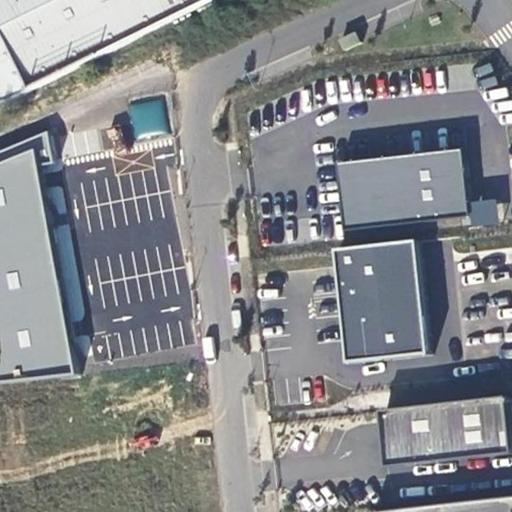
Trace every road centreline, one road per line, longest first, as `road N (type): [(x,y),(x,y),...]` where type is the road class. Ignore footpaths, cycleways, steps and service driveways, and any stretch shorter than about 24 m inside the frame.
road 1 (unclassified): [(376,0),(230,64),(198,104),(195,136),(238,511)]
road 2 (unknown): [(201,185),(292,174),(293,138),(311,122),(450,108),(479,125),(505,205)]
